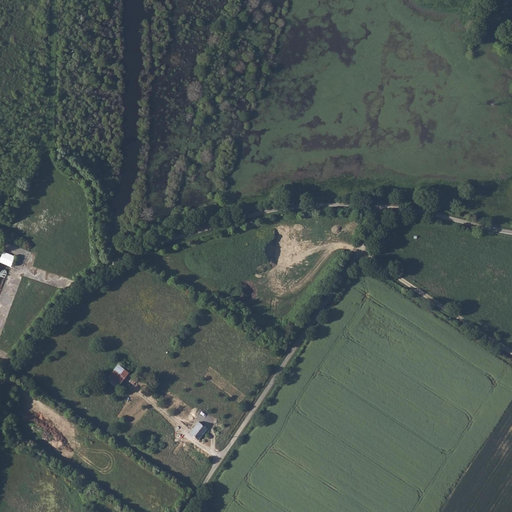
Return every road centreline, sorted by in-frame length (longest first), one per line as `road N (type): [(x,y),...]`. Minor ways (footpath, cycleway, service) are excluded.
road 1 (unclassified): [(10,365),(75,285),(141,247),(285,206),(387,207)]
road 2 (unclassified): [(359,253),(185,511)]
road 3 (unclassified): [(359,253),(511,353)]
road 4 (unclassified): [(387,207),(511,233)]
